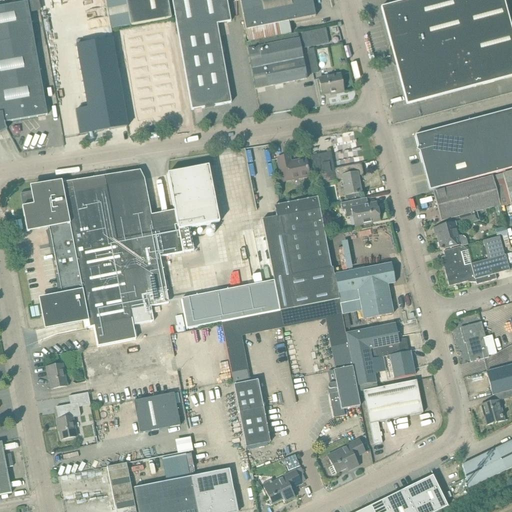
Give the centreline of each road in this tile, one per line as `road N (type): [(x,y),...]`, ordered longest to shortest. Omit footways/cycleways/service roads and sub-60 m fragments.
road 1 (unclassified): [(0,172),(377,113)]
road 2 (unclassified): [(312,511),(442,448),(456,431),(431,310)]
road 3 (unclassified): [(49,511),(0,259)]
road 4 (unclassified): [(431,310),(377,113)]
